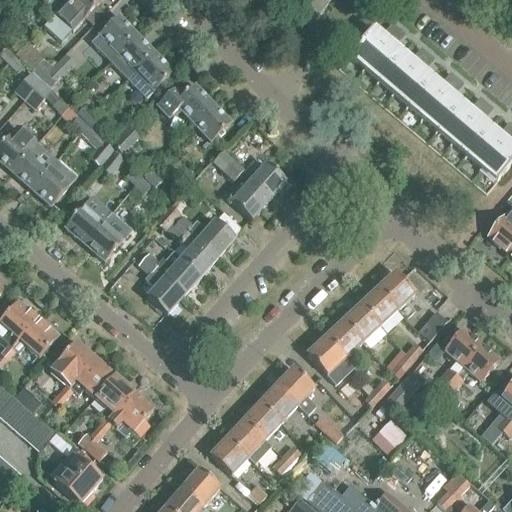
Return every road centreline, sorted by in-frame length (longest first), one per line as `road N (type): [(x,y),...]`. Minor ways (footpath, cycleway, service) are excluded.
road 1 (residential): [(207,407),(394,221)]
road 2 (residential): [(170,367),(342,172)]
road 3 (residential): [(170,367),(0,230)]
road 4 (residential): [(511,330),(394,221)]
road 5 (residential): [(275,100),(174,0)]
road 6 (residential): [(120,511),(207,407)]
road 7 (residential): [(275,100),(310,65),(310,52),(303,35),(263,0)]
